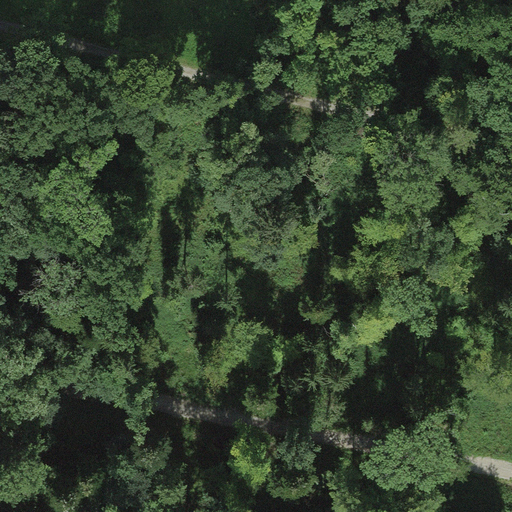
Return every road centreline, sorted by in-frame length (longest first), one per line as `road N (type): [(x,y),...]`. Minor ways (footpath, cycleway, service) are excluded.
road 1 (track): [(0,22),(511,150)]
road 2 (track): [(0,370),(511,473)]
